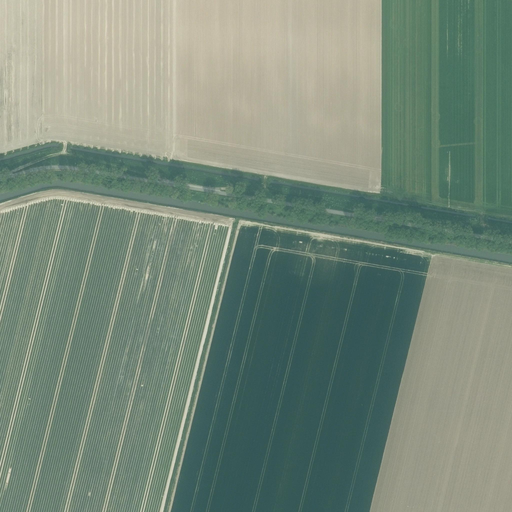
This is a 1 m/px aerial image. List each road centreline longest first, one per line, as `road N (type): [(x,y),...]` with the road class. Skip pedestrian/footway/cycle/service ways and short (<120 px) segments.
road 1 (unclassified): [(0,179),(65,167),(511,241)]
road 2 (track): [(166,183),(74,155),(4,178)]
road 3 (track): [(373,218),(262,189),(213,191)]
